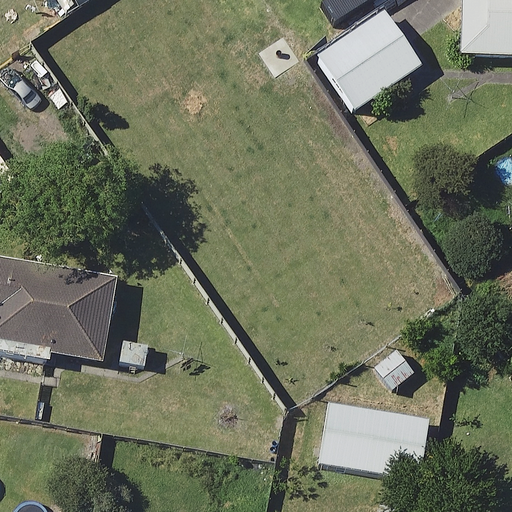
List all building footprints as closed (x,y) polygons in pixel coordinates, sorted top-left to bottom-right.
[(511,0),(456,0),(453,51),(511,56),(511,0)] [(413,67),(374,11),(307,57),(346,113),(413,67)] [(107,279),(0,261),(0,356),(40,363),(41,355),(94,364),(107,279)] [(419,420),(319,405),(310,467),(410,482),(419,420)] [(396,511),(354,503),(352,511),(396,511)]
